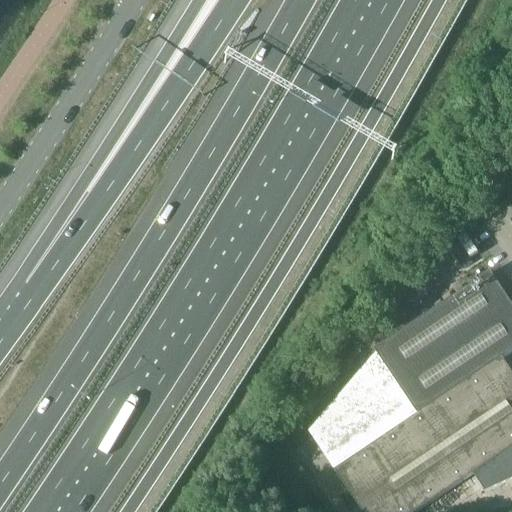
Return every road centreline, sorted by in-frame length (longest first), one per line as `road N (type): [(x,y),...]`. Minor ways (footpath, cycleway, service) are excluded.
road 1 (motorway): [(56,511),(371,0)]
road 2 (trunk): [(128,511),(442,0)]
road 3 (motorway): [(296,0),(0,480)]
road 4 (motorway): [(234,0),(2,333)]
road 5 (trunk): [(198,0),(19,277),(2,333)]
road 6 (tertiary): [(0,214),(136,0)]
